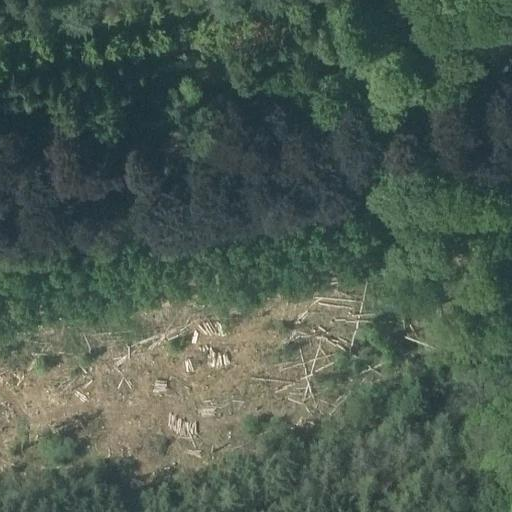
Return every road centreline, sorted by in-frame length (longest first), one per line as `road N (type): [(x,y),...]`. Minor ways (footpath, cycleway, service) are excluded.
road 1 (track): [(0,165),(511,92)]
road 2 (track): [(395,0),(511,447)]
